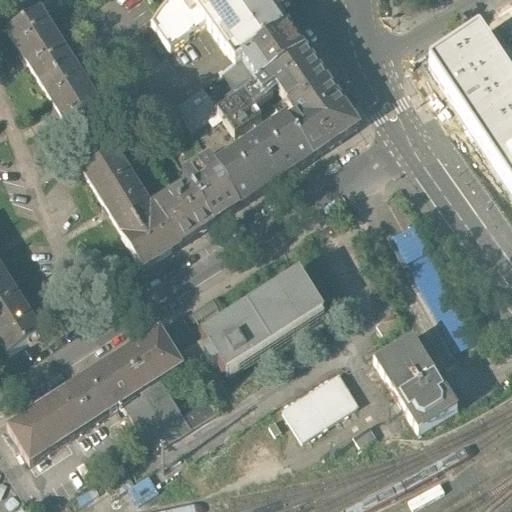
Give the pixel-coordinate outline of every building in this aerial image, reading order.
[(181,0),(182,2),(151,35),(169,61),(206,35),(230,69),(235,76),(286,38),(280,30),(277,25),(282,22),(266,0),(181,0)] [(42,98),(73,78),(39,24),(7,44),(42,98)] [(303,61),(286,38),(235,76),(229,80),(239,96),(226,105),(232,113),(243,105),(303,61)] [(511,92),(478,43),(426,78),(511,202),(511,92)] [(284,131),(311,168),(333,152),(340,148),(345,120),(317,81),(303,61),(243,105),(251,117),(274,97),(283,110),(274,117),(284,131)] [(73,78),(42,98),(74,149),(105,129),(73,78)] [(214,179),(239,217),(267,200),(311,168),(284,131),(230,168),(214,179)] [(118,240),(149,219),(114,165),(83,184),(118,240)] [(182,186),(188,195),(213,233),(239,217),(214,179),(208,170),(182,186)] [(155,216),(179,255),(213,233),(188,195),(155,216)] [(149,219),(118,240),(122,247),(121,248),(141,279),(166,263),(179,255),(155,216),(149,219)] [(200,344),(202,347),(207,356),(202,359),(201,364),(208,374),(214,376),(218,373),(225,383),(322,321),(298,282),(200,344)] [(6,291),(0,295),(0,349),(9,363),(40,344),(6,291)] [(58,403),(7,436),(29,473),(122,412),(154,462),(217,422),(208,408),(182,424),(159,389),(182,374),(174,364),(159,339),(120,364),(58,403)] [(414,344),(373,370),(418,439),(459,413),(414,344)] [(207,356),(202,347),(174,364),(182,374),(198,364),(201,364),(202,359),(207,356)] [(358,414),(338,382),(282,418),(302,449),(358,414)] [(280,440),(274,430),(268,434),(274,444),(280,440)] [(368,433),(352,444),(358,453),(374,443),(368,433)]
